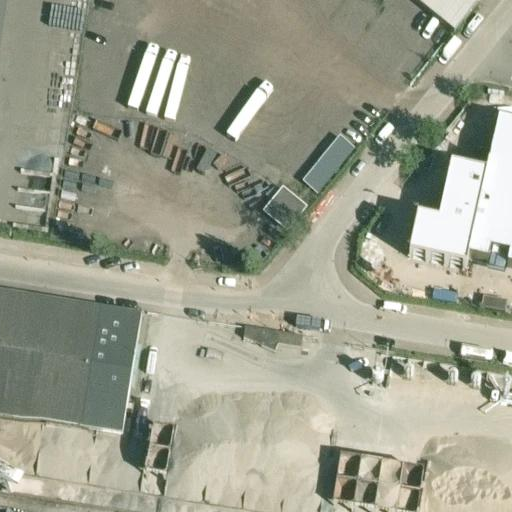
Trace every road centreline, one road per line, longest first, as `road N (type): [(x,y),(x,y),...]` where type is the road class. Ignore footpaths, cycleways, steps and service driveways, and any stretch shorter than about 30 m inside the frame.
road 1 (unclassified): [(298,314),(315,255),(471,54)]
road 2 (unclassified): [(298,314),(0,268)]
road 3 (unclassified): [(511,347),(298,314)]
